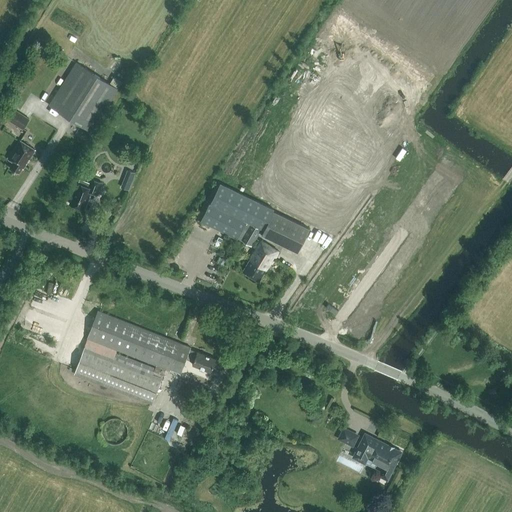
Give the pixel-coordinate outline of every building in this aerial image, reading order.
[(418,105),(439,73),(341,8),(321,40),(379,78),(381,74),(404,89),(401,94),(418,105)] [(48,104),(91,132),(118,90),(75,62),(48,104)] [(295,205),(330,110),(306,101),(271,196),(295,205)] [(14,109),(7,119),(23,129),(29,119),(14,109)] [(311,213),(349,121),(334,114),(295,206),(311,213)] [(35,150),(20,140),(8,159),(13,162),(9,168),(18,174),(22,168),(23,169),(35,150)] [(136,155),(133,163),(139,165),(142,157),(136,155)] [(129,171),(122,188),(128,190),(135,173),(129,171)] [(70,204),(84,210),(91,192),(97,195),(102,183),(91,179),(90,182),(80,178),(70,204)] [(308,230),(273,212),(274,210),(220,183),(210,204),(201,221),(238,239),(238,238),(241,239),(240,240),(251,246),(258,233),(297,253),(308,230)] [(259,240),(248,259),(250,260),(243,271),(259,281),(266,270),(267,271),(279,252),(259,240)] [(283,254),(280,259),(299,269),(302,264),(283,254)] [(299,297),(294,310),(326,324),(331,311),(299,297)] [(99,311),(88,338),(157,365),(155,368),(117,353),(115,358),(85,347),(74,373),(152,403),(164,375),(166,369),(170,370),(171,368),(181,372),(186,358),(194,361),(193,364),(211,371),(216,359),(198,351),(197,352),(190,349),(191,347),(99,311)] [(346,442),(351,432),(343,429),(339,439),(346,442)] [(402,452),(394,448),(393,449),(365,435),(366,434),(365,434),(353,457),(375,468),(378,463),(393,470),(402,452)]
